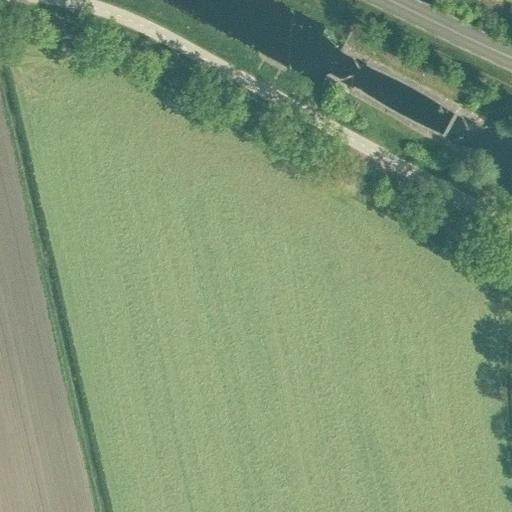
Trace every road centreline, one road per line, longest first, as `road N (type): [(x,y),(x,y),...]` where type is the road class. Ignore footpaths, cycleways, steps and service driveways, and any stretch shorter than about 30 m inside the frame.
road 1 (unclassified): [(511,226),(179,43),(62,0)]
road 2 (primary): [(389,0),(503,54)]
